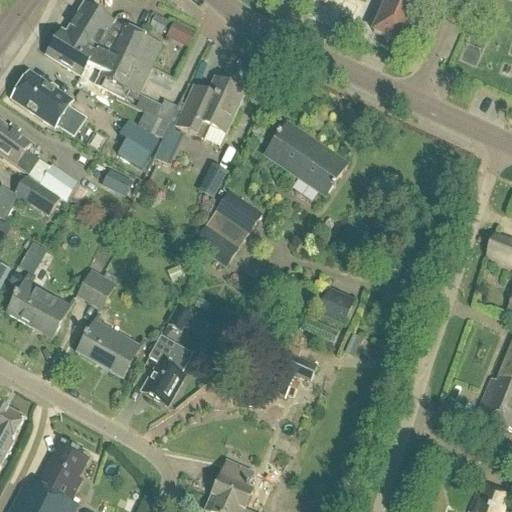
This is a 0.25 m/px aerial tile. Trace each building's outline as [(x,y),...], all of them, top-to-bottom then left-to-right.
[(386,0),(389,1),(373,37),(400,49),(402,46),(417,12),(418,13),(423,0),(386,0)] [(151,70),(152,71),(163,50),(126,32),(124,36),(113,29),(114,28),(85,9),(66,40),(95,59),(98,55),(111,61),(115,54),(150,73),(151,70)] [(174,38),(196,46),(199,38),(178,29),(174,38)] [(95,59),(66,40),(61,37),(47,62),(81,82),(89,69),(103,76),(111,61),(98,55),(95,59)] [(137,101),(152,71),(151,70),(150,73),(115,54),(111,61),(103,76),(100,83),(137,101)] [(174,84),(181,70),(170,64),(163,78),(174,84)] [(49,92),(28,79),(10,106),(54,135),(55,134),(56,135),(58,133),(73,143),(85,126),(68,114),(72,107),(57,97),(57,94),(52,91),(49,92)] [(194,93),(176,133),(196,142),(202,130),(225,140),(244,98),(215,85),(209,100),(194,93)] [(143,100),(137,112),(146,116),(157,122),(163,110),(143,100)] [(146,116),(139,131),(163,143),(171,129),(157,122),(146,116)] [(125,145),(116,159),(140,174),(158,145),(128,127),(119,141),(125,145)] [(325,203),(348,170),(287,127),(264,160),(325,203)] [(31,150),(0,128),(0,161),(19,175),(22,171),(31,178),(39,166),(26,157),(31,150)] [(67,205),(79,189),(52,171),(41,188),(67,205)] [(126,200),(132,188),(109,176),(102,189),(126,200)] [(50,222),(62,204),(26,181),(15,199),(50,222)] [(0,223),(15,200),(1,191),(0,192),(0,223)] [(226,273),(242,249),(262,220),(229,198),(193,250),(226,273)] [(0,244),(13,252),(20,238),(0,227),(0,244)] [(511,245),(495,238),(485,262),(511,272),(511,245)] [(0,292),(9,275),(0,270),(0,292)] [(89,309),(103,284),(92,278),(78,302),(89,309)] [(103,284),(89,309),(100,315),(114,291),(103,284)] [(69,314),(24,288),(17,301),(15,300),(13,304),(14,305),(6,319),(52,345),(69,314)] [(344,330),(354,307),(329,295),(318,319),(344,330)] [(176,311),(165,328),(180,337),(190,319),(176,311)] [(139,354),(95,329),(88,341),(86,340),(83,345),(85,346),(77,360),(122,385),(139,354)] [(183,382),(181,381),(187,370),(192,359),(160,341),(148,362),(161,369),(144,397),(153,402),(152,404),(165,412),(173,399),(175,400),(180,393),(177,391),(183,382)] [(286,406),(286,405),(297,382),(266,368),(275,352),(258,342),(238,377),(247,381),(244,388),(286,406)] [(511,436),(511,351),(497,387),(491,384),(476,421),(511,436)] [(285,355),(278,372),(312,386),(319,369),(285,355)] [(0,471),(13,448),(10,447),(23,423),(0,410),(0,471)] [(77,511),(78,511),(69,506),(81,485),(78,483),(89,462),(61,447),(38,491),(22,493),(11,511),(77,511)] [(212,501),(237,511),(246,511),(253,497),(247,494),(254,478),(227,466),(220,484),(219,484),(212,501)] [(262,511),(265,511),(295,511),(302,493),(272,483),(262,511)] [(511,511),(511,502),(479,490),(470,511),(511,511)] [(237,511),(212,501),(207,511),(237,511)]
